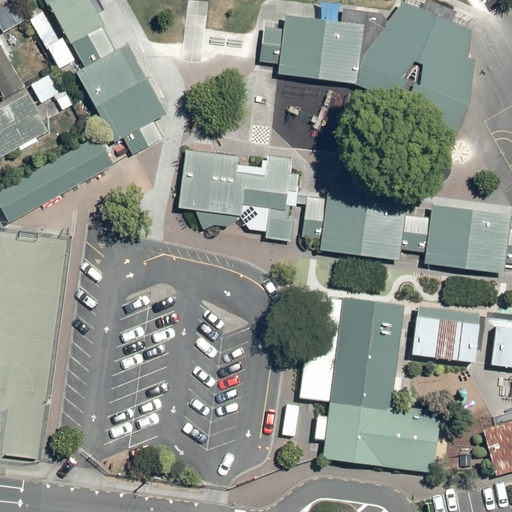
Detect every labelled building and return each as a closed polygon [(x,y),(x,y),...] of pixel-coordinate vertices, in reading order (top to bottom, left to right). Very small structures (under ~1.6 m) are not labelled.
[(14,0),(7,0),(0,4),(0,21),(6,32),(26,21),(14,0)] [(99,40),(77,0),(34,0),(66,58),(99,40)] [(456,24),(398,0),(388,0),(343,92),(455,130),(456,24)] [(354,20),(274,8),(265,68),(345,80),(354,20)] [(0,88),(4,95),(27,81),(0,33),(0,88)] [(114,41),(64,67),(101,137),(151,111),(114,41)] [(0,159),(22,148),(23,152),(43,142),(38,133),(49,128),(31,94),(0,109),(0,159)] [(0,209),(95,161),(80,133),(0,174),(0,209)] [(282,169),(168,152),(161,199),(275,216),(282,169)] [(408,193),(319,182),(311,242),(401,253),(408,193)] [(497,216),(418,203),(409,261),(487,274),(497,216)] [(402,288),(335,279),(312,446),(432,462),(442,391),(389,384),(402,288)] [(462,328),(407,321),(402,353),(457,361),(462,328)] [(511,330),(483,328),(479,364),(511,367),(511,330)] [(511,414),(465,427),(477,471),(511,461),(511,414)]
